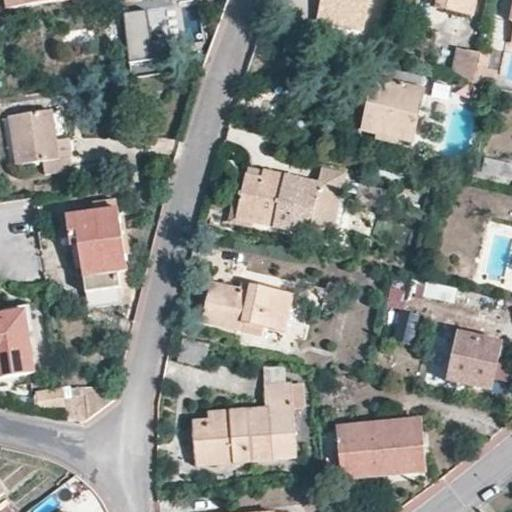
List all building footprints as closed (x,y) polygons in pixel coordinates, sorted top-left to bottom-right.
[(3,0),(4,11),(70,0),(3,0)] [(364,0),(325,0),(322,18),(360,25),(364,0)] [(471,0),(417,0),(416,6),(469,14),(471,0)] [(150,11),(127,12),(130,60),(153,58),(150,11)] [(472,52),(455,47),(446,76),(453,78),(464,81),(472,52)] [(482,86),(464,81),(453,78),(446,96),(479,100),(482,86)] [(418,89),(374,81),(366,128),(410,136),(418,89)] [(57,156),(49,111),(11,116),(16,165),(40,164),(44,175),(68,172),(68,157),(57,156)] [(511,165),(489,159),(485,172),(511,179),(511,176),(511,165)] [(251,224),(312,234),(316,185),(263,171),(261,182),(243,178),(237,200),(256,203),(251,224)] [(437,176),(424,178),(426,190),(438,188),(437,176)] [(117,210),(67,217),(71,246),(79,247),(89,309),(122,303),(118,273),(128,269),(117,210)] [(201,321),(275,342),(288,294),(208,282),(201,321)] [(341,285),(327,282),(322,312),(336,314),(341,285)] [(410,298),(457,300),(458,285),(411,283),(410,298)] [(463,306),(489,312),(492,297),(467,292),(463,306)] [(0,313),(0,379),(35,374),(23,311),(0,313)] [(496,347),(454,337),(444,375),(486,386),(496,347)] [(179,362),(206,366),(209,343),(182,339),(179,362)] [(213,465),(291,463),(292,384),(264,387),(265,408),(232,410),(231,422),(194,423),(192,447),(209,447),(213,465)] [(60,390),(35,394),(34,411),(61,408),(60,390)] [(86,399),(67,399),(69,419),(86,418),(86,399)] [(349,478),(419,474),(416,426),(346,431),(349,478)]
